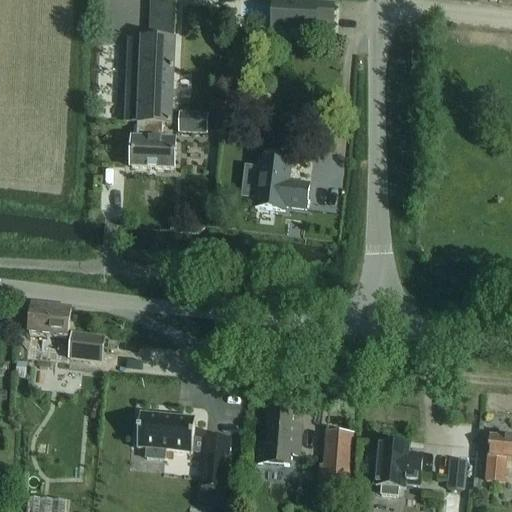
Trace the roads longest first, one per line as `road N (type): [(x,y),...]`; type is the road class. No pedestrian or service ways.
road 1 (tertiary): [(0,286),(321,324),(378,316)]
road 2 (unclassified): [(378,316),(376,0)]
road 3 (tertiary): [(378,316),(435,336),(511,344)]
